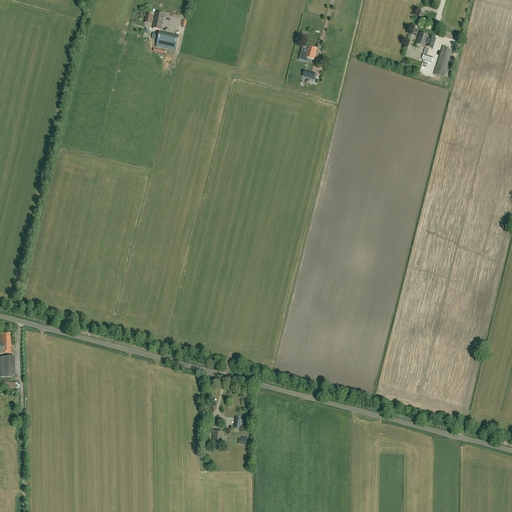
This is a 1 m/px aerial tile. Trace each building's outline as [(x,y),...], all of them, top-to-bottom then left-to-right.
[(161,31),(164,15),(156,13),(152,29),(161,31)] [(151,25),(153,16),(146,15),(144,23),(151,25)] [(157,47),(161,48),(176,51),(178,38),(164,34),(163,36),(153,33),(151,39),(158,41),(157,47)] [(429,37),(429,36),(419,33),(416,45),(425,48),(425,47),(429,37)] [(435,39),(429,37),(425,47),(432,49),(435,39)] [(309,47),(307,53),(303,52),(301,58),(305,59),(306,58),(313,60),(317,49),(309,47)] [(443,77),(452,51),(442,48),(434,74),(443,77)] [(422,60),(432,63),(433,58),(424,55),(422,60)] [(10,347),(12,347),(12,334),(0,334),(0,342),(0,341),(0,354),(12,354),(12,350),(10,350),(10,347)] [(14,357),(0,357),(0,363),(0,378),(15,378),(14,357)] [(221,445),(223,433),(214,432),(212,443),(221,445)]
